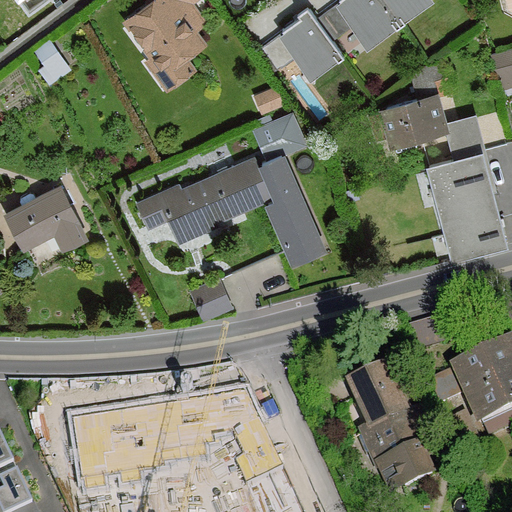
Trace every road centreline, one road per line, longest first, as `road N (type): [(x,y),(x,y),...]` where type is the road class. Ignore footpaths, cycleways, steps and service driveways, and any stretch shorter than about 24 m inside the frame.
road 1 (tertiary): [(511,267),(259,335)]
road 2 (tertiary): [(259,335),(148,352),(0,356)]
road 3 (residential): [(340,511),(259,335)]
